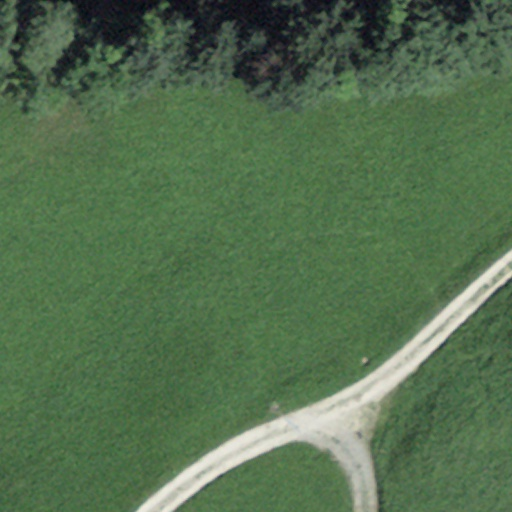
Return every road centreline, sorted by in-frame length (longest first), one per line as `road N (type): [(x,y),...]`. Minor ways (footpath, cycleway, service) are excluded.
road 1 (track): [(366,511),(364,484),(338,445),(288,433),(253,442),(150,511)]
road 2 (track): [(318,436),(511,265)]
